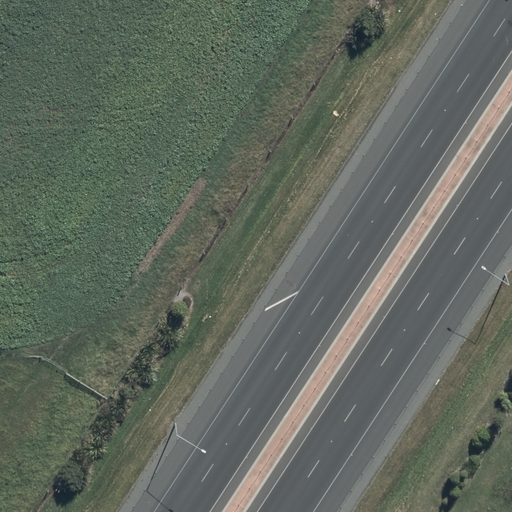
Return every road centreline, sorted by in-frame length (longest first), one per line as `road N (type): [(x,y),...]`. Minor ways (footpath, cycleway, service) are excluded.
road 1 (motorway): [(181,511),(511,10)]
road 2 (motorway): [(511,167),(286,511)]
